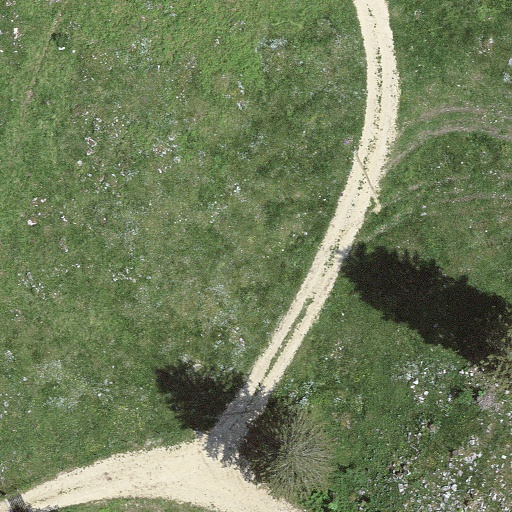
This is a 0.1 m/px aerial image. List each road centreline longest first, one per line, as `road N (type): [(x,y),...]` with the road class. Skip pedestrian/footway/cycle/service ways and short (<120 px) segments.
road 1 (track): [(193,478),(351,234),(390,100),(367,0)]
road 2 (track): [(255,511),(193,478),(86,486),(21,511)]
